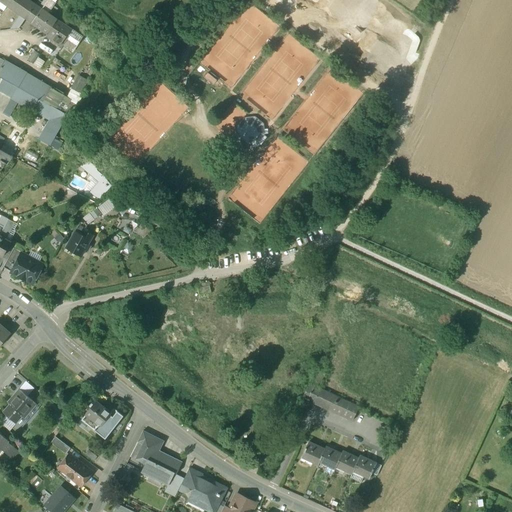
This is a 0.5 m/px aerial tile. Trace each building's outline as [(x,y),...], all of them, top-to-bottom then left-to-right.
[(36,4),(29,0),(9,0),(6,5),(20,14),(26,19),(36,4)] [(55,3),(51,0),(44,0),(42,3),(38,0),(36,4),(42,9),(48,13),(55,3)] [(36,4),(26,19),(33,23),(42,9),(36,4)] [(48,13),(42,9),(33,23),(49,34),(58,20),(48,13)] [(26,19),(20,14),(11,30),(19,29),(26,19)] [(72,29),(58,20),(49,34),(48,36),(61,44),(61,45),(72,30),(72,29)] [(83,38),(72,30),(61,45),(61,44),(60,46),(63,48),(68,40),(71,42),(72,41),(78,45),(79,45),(83,38)] [(79,45),(78,45),(74,51),(82,57),(86,50),(79,45)] [(38,53),(31,48),(26,55),(28,57),(28,61),(31,63),(38,53)] [(0,76),(4,79),(18,87),(26,73),(19,69),(20,67),(14,63),(11,65),(0,58),(0,76)] [(42,83),(26,73),(18,87),(34,97),(42,83)] [(18,87),(4,79),(0,84),(0,91),(12,98),(18,87)] [(55,90),(42,83),(34,97),(45,103),(64,114),(72,100),(62,95),(63,93),(56,89),(55,90)] [(34,97),(18,87),(12,98),(11,99),(19,103),(38,114),(45,103),(34,97)] [(86,92),(77,87),(72,95),(76,97),(75,100),(80,102),(86,92)] [(11,117),(19,103),(11,99),(3,112),(11,117)] [(64,114),(45,103),(38,114),(49,121),(39,139),(58,150),(62,144),(53,138),(67,115),(64,114)] [(245,119),(239,127),(242,130),(233,141),(233,142),(244,150),(245,150),(249,146),(248,144),(251,143),(264,128),(263,126),(253,118),(245,119)] [(216,126),(225,134),(230,129),(221,120),(216,126)] [(0,168),(1,169),(11,157),(0,150),(0,168)] [(111,184),(98,170),(93,175),(100,182),(95,188),(99,191),(96,195),(100,198),(111,184)] [(91,223),(100,213),(95,208),(86,217),(91,223)] [(0,236),(2,237),(4,235),(7,237),(14,223),(8,220),(0,236)] [(86,236),(76,231),(67,247),(82,256),(88,244),(91,239),(86,236)] [(0,236),(0,256),(2,258),(2,257),(11,242),(2,237),(0,236)] [(21,254),(13,250),(3,267),(11,272),(21,254)] [(42,265),(21,254),(11,272),(33,283),(38,273),(41,272),(42,269),(42,266),(42,265)] [(210,286),(198,288),(199,295),(211,293),(210,286)] [(0,345),(10,334),(0,325),(0,345)] [(28,393),(34,387),(27,381),(21,387),(28,393)] [(359,406),(314,385),(312,389),(357,411),(359,406)] [(16,397),(3,412),(16,423),(29,408),(32,410),(36,404),(19,389),(14,395),(16,397)] [(357,411),(312,389),(307,400),(352,421),(357,411)] [(85,415),(97,423),(100,426),(111,412),(96,401),(85,415)] [(97,423),(93,429),(106,439),(123,416),(114,409),(111,412),(100,426),(97,423)] [(97,423),(85,415),(81,420),(93,429),(97,423)] [(164,441),(143,430),(138,441),(143,444),(154,449),(154,448),(159,451),(164,441)] [(0,433),(0,452),(3,450),(9,454),(15,448),(8,441),(0,433)] [(70,448),(55,436),(51,441),(66,453),(70,448)] [(143,444),(138,441),(132,452),(138,455),(143,444)] [(317,446),(308,442),(304,451),(302,456),(318,464),(319,461),(324,451),(316,447),(317,446)] [(154,449),(143,444),(138,455),(147,460),(148,459),(149,460),(154,449)] [(333,451),(326,447),(324,451),(319,461),(335,469),(336,465),(341,456),(333,451)] [(159,451),(154,448),(154,449),(149,460),(148,459),(147,460),(141,472),(168,485),(168,486),(174,473),(177,474),(183,462),(159,451)] [(351,456),(343,452),(341,456),(336,465),(352,473),(354,470),(358,461),(350,457),(351,456)] [(85,479),(91,472),(69,455),(59,467),(80,485),(82,483),(83,483),(85,481),(85,479)] [(368,460),(360,455),(358,461),(354,470),(370,478),(372,473),(373,473),(376,465),(368,461),(368,460)] [(202,475),(189,468),(184,478),(181,483),(194,490),(201,476),(202,475)] [(174,473),(168,486),(168,485),(164,492),(175,497),(181,483),(184,478),(177,474),(174,473)] [(226,488),(201,476),(194,490),(190,499),(191,502),(195,504),(199,503),(200,501),(207,504),(206,507),(207,510),(211,511),(212,511),(215,511),(226,488)] [(51,511),(52,511),(62,511),(75,498),(62,487),(45,505),(51,511)] [(253,503),(237,495),(230,509),(232,510),(231,511),(248,511),(249,511),(252,510),(254,506),(253,503)]
